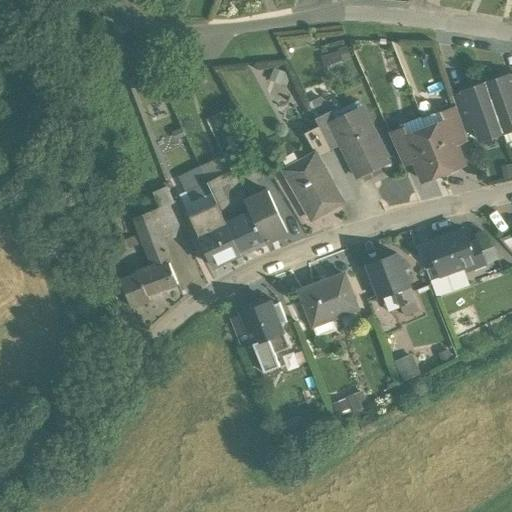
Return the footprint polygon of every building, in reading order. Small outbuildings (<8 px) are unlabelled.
[(508,77),(485,85),(502,134),(511,130),(511,89),(509,79),(508,77)] [(485,85),(462,93),(475,129),(479,142),(502,134),(485,85)] [(475,129),(463,95),(452,99),(456,109),(464,133),(475,129)] [(456,109),(441,114),(444,123),(446,122),(455,144),(466,140),(464,133),(456,109)] [(337,124),(331,111),(314,119),(319,128),(329,149),(330,151),(341,145),(357,178),(389,162),(364,111),(337,124)] [(444,123),(425,131),(443,174),(463,165),(455,144),(446,122),(444,123)] [(319,128),(305,135),(314,153),(316,157),(329,149),(319,128)] [(403,129),(388,136),(401,165),(413,160),(405,139),(407,138),(403,129)] [(407,138),(405,139),(413,160),(422,182),(443,174),(425,131),(407,138)] [(314,153),(283,171),(310,219),(341,202),(316,157),(314,153)] [(230,173),(206,184),(211,195),(216,205),(217,206),(240,195),(230,173)] [(206,184),(184,194),(190,205),(211,195),(206,184)] [(166,188),(152,194),(155,200),(159,210),(160,210),(172,239),(184,234),(179,222),(181,222),(166,188)] [(267,192),(245,202),(265,244),(286,234),(267,192)] [(240,195),(217,206),(225,224),(249,213),(240,195)] [(155,200),(144,205),(148,214),(159,210),(155,200)] [(216,205),(190,218),(198,237),(225,224),(217,206),(216,205)] [(159,210),(148,214),(154,229),(159,242),(160,244),(172,239),(160,210),(159,210)] [(249,213),(225,224),(240,255),(264,244),(249,213)] [(148,214),(135,219),(141,234),(154,229),(148,214)] [(225,224),(198,237),(202,245),(196,248),(203,263),(209,260),(213,268),(240,255),(225,224)] [(141,234),(124,241),(130,254),(146,247),(159,242),(154,229),(141,234)] [(462,231),(427,243),(436,269),(440,278),(473,266),(474,269),(484,266),(475,243),(468,246),(462,231)] [(511,237),(500,242),(511,256),(511,237)] [(159,242),(146,247),(151,259),(164,253),(160,244),(159,242)] [(427,243),(415,248),(424,273),(436,269),(427,243)] [(164,253),(151,259),(155,268),(155,270),(169,264),(164,253)] [(379,258),(369,262),(371,265),(366,267),(379,300),(394,294),(409,288),(396,255),(380,261),(379,258)] [(155,268),(120,282),(131,308),(149,301),(147,297),(177,285),(169,264),(155,270),(155,268)] [(343,274),(300,291),(314,327),(357,310),(343,274)] [(409,288),(394,294),(400,308),(415,302),(409,288)] [(415,302),(400,308),(400,309),(401,309),(402,313),(412,310),(417,308),(415,302)] [(270,303),(240,314),(252,345),(267,340),(282,334),(270,303)] [(282,334),(267,340),(273,354),(288,348),(282,334)] [(252,346),(242,349),(249,369),(259,365),(252,346)] [(410,353),(394,361),(404,381),(419,374),(410,353)]
